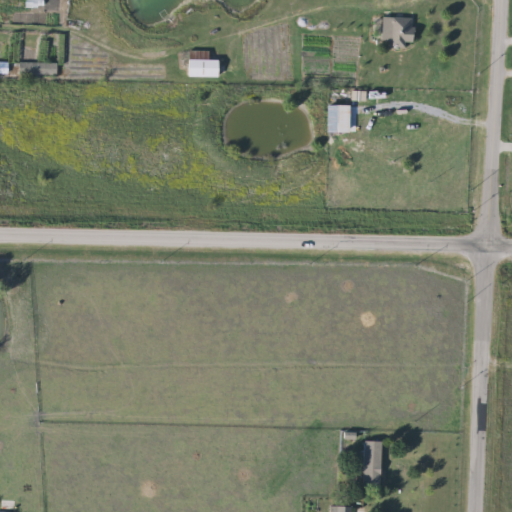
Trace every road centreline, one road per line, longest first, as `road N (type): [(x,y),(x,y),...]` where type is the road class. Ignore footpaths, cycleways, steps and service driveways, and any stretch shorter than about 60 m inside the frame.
road 1 (tertiary): [(0,242),(511,256)]
road 2 (residential): [(480,256),(496,0)]
road 3 (residential): [(470,511),(480,256)]
